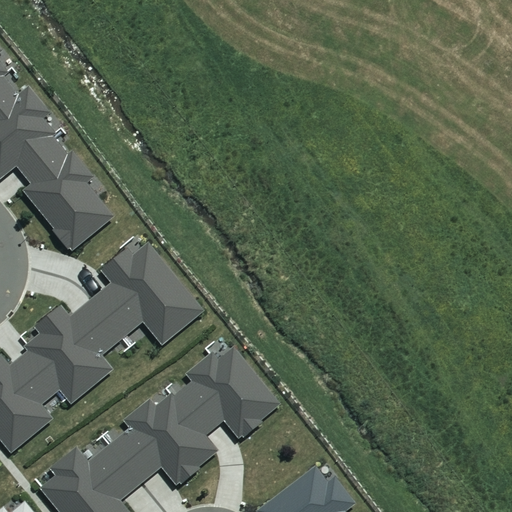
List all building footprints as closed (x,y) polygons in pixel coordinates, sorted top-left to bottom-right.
[(0,81),(7,76),(11,73),(0,59),(0,55),(6,51),(0,44),(0,81)] [(0,179),(1,181),(19,167),(56,137),(59,134),(46,118),(53,112),(32,86),(22,94),(7,76),(0,81),(0,179)] [(71,250),(73,248),(75,251),(118,217),(90,183),(97,177),(75,150),(70,154),(56,137),(19,167),(33,184),(26,191),(57,229),(55,230),(71,250)] [(94,300),(126,338),(146,322),(165,346),(207,312),(151,243),(136,256),(130,249),(104,271),(114,283),(94,300)] [(30,351),(62,390),(74,405),(117,370),(104,356),(126,338),(94,300),(72,317),(64,307),(37,328),(42,334),(27,347),(30,351)] [(194,382),(178,395),(209,434),(227,420),(241,439),(245,436),(248,438),(267,423),(265,420),(284,405),(238,346),(222,359),(216,351),(188,374),(194,382)] [(0,439),(11,454),(54,421),(42,406),(62,390),(30,351),(11,366),(2,356),(0,357),(0,439)] [(223,451),(209,434),(178,395),(176,392),(159,406),(153,399),(126,420),(133,428),(111,446),(143,484),(165,468),(179,486),(183,483),(185,485),(203,470),(202,468),(223,451)] [(131,511),(123,501),(143,484),(111,446),(92,462),(80,447),(52,470),(58,477),(43,489),(61,511),(131,511)] [(349,511),(350,511),(359,505),(338,477),(330,483),(319,468),(259,511),(349,511)] [(35,511),(28,502),(15,511),(9,511),(6,508),(0,511),(35,511)]
